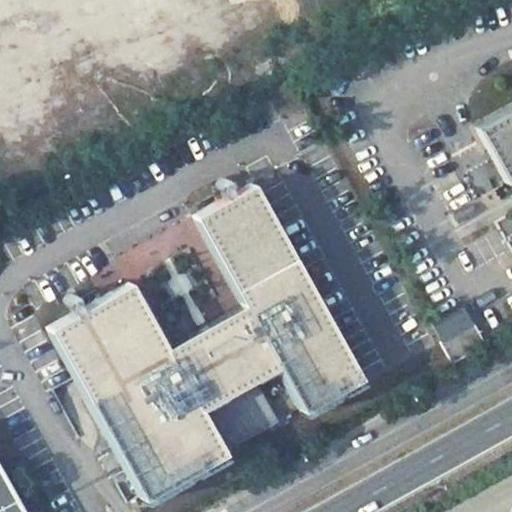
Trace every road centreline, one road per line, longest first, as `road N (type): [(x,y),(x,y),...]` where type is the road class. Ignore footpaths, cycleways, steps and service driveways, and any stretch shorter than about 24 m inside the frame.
road 1 (secondary): [(236,511),(511,358)]
road 2 (trunk): [(511,415),(335,511)]
